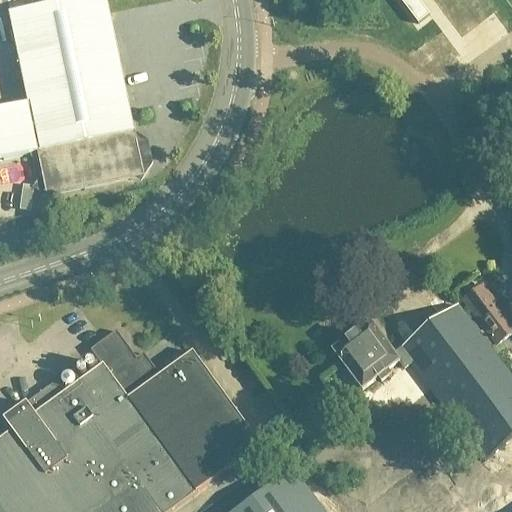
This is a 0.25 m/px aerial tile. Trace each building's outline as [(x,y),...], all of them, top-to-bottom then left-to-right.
[(140,178),(121,88),(103,0),(91,0),(8,17),(27,107),(0,112),(0,162),(36,155),(45,198),(140,178)] [(429,19),(414,0),(395,0),(417,28),(429,19)] [(19,212),(29,214),(33,189),(22,188),(19,212)] [(481,289),(461,304),(495,349),(511,335),(511,311),(506,304),(498,310),(481,289)] [(368,326),(331,354),(360,393),(396,366),(402,373),(409,367),(482,464),(511,441),(511,383),(456,309),(392,357),(368,326)] [(89,353),(100,369),(64,395),(55,384),(0,424),(0,511),(172,511),(259,448),(191,354),(151,383),(115,334),(89,353)] [(319,511),(292,475),(240,511),(319,511)]
